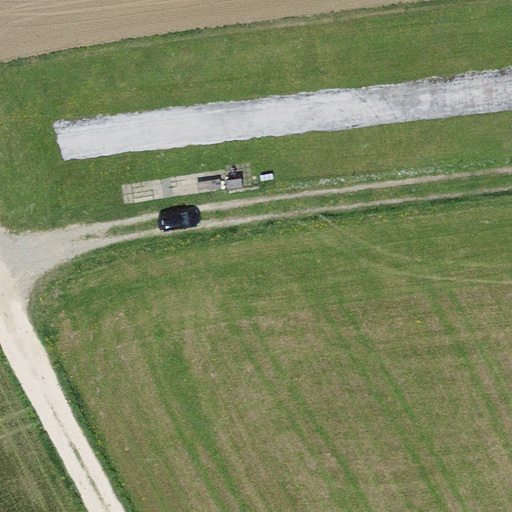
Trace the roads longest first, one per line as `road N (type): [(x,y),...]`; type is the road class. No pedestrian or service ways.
road 1 (track): [(0,275),(232,216),(511,180)]
road 2 (track): [(107,511),(0,297)]
